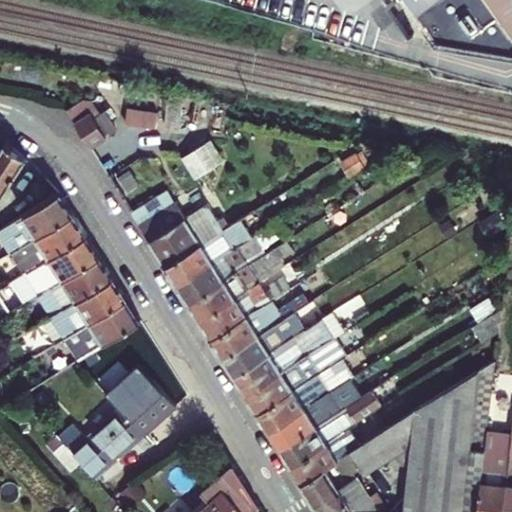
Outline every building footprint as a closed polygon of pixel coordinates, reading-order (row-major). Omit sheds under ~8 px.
[(406,0),(434,38),(459,43),(429,0),(406,0)] [(511,0),(429,0),(459,43),(510,53),(511,51),(511,0)] [(97,114),(94,109),(89,102),(82,101),(68,110),(69,111),(91,146),(108,137),(95,116),(97,114)] [(129,121),(159,124),(161,109),(131,106),(129,121)] [(172,164),(182,179),(219,155),(210,141),(172,164)] [(0,199),(27,158),(4,143),(0,148),(0,199)] [(202,197),(207,204),(237,184),(219,155),(182,179),(195,201),(202,197)] [(149,240),(165,266),(245,216),(253,210),(237,184),(207,204),(185,218),(149,240)] [(0,229),(0,234),(11,252),(73,213),(60,193),(0,229)] [(131,212),(149,240),(185,218),(175,201),(166,207),(158,194),(131,212)] [(73,213),(11,252),(25,274),(87,235),(73,213)] [(165,266),(177,284),(257,234),(245,216),(165,266)] [(257,234),(264,246),(282,235),(274,222),(257,234)] [(177,284),(188,301),(249,263),(245,258),(264,246),(257,234),(177,284)] [(100,256),(87,235),(25,274),(12,282),(25,303),(38,295),(100,256)] [(188,301),(200,320),(260,281),(257,277),(283,261),(281,258),(278,252),(287,247),(290,252),(292,255),(295,252),(287,239),(268,252),(249,263),(188,301)] [(245,258),(249,263),(268,252),(264,246),(245,258)] [(278,252),(281,258),(290,252),(287,247),(278,252)] [(52,316),(114,277),(100,256),(38,295),(52,316)] [(286,265),(283,261),(257,277),(260,281),(286,265)] [(271,287),(276,296),(289,288),(281,276),(269,285),(271,287)] [(41,322),(55,344),(127,298),(114,277),(52,316),(41,322)] [(260,281),(200,320),(211,337),(271,299),(265,290),(260,281)] [(271,299),(276,296),(271,287),(265,290),(271,299)] [(54,375),(98,347),(124,331),(141,320),(127,298),(55,344),(53,345),(59,355),(46,363),(54,375)] [(211,337),(223,356),(293,311),(299,307),(293,299),(278,309),(271,299),(211,337)] [(223,356),(234,374),(304,330),(293,311),(223,356)] [(304,330),(234,374),(246,393),(310,353),(328,342),(335,338),(323,318),(304,330)] [(124,331),(98,347),(106,360),(133,344),(124,331)] [(246,393),(257,411),(319,373),(340,359),(328,342),(310,353),(246,393)] [(319,373),(330,391),(341,384),(351,377),(340,359),(319,373)] [(416,408),(412,443),(404,511),(477,511),(487,430),(496,359),(416,408)] [(100,368),(91,375),(105,390),(113,383),(100,368)] [(257,411),(269,429),(330,391),(319,373),(257,411)] [(121,408),(144,434),(177,404),(154,379),(139,393),(125,378),(116,386),(108,394),(121,408)] [(356,385),(362,396),(371,390),(365,380),(356,385)] [(116,386),(113,383),(105,390),(108,394),(116,386)] [(341,384),(330,391),(334,399),(346,392),(341,384)] [(269,429),(280,448),(362,396),(356,385),(346,392),(334,399),(330,391),(269,429)] [(280,448),(291,465),(356,423),(356,422),(381,406),(372,390),(371,390),(362,396),(280,448)] [(61,436),(93,473),(108,460),(111,463),(144,434),(121,408),(88,437),(75,423),(61,436)] [(362,475),(412,443),(416,408),(383,429),(366,440),(302,482),(314,501),(314,502),(323,509),(324,507),(365,511),(380,511),(357,476),(361,473),(362,475)] [(291,465),(302,482),(366,440),(356,423),(291,465)] [(503,511),(511,438),(511,433),(487,430),(477,511),(503,511)] [(511,511),(511,438),(503,511),(511,511)] [(111,463),(108,460),(93,473),(96,477),(111,463)] [(199,511),(251,511),(259,505),(233,464),(202,492),(211,502),(199,511)]
